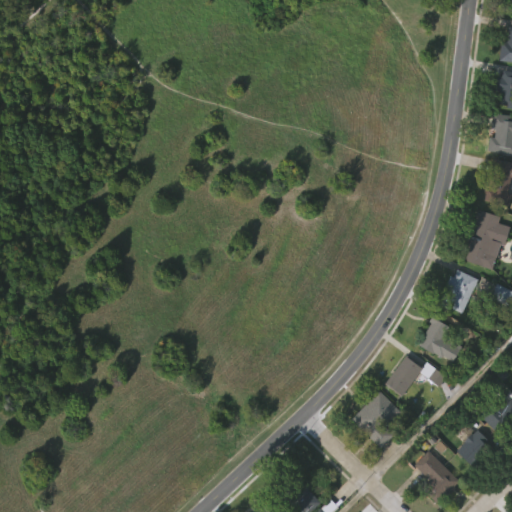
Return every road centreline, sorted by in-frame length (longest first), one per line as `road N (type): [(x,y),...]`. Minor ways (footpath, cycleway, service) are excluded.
road 1 (tertiary): [(199,511),(303,415),(387,318),(411,274),(450,148),(469,0)]
road 2 (residential): [(303,415),(399,511)]
